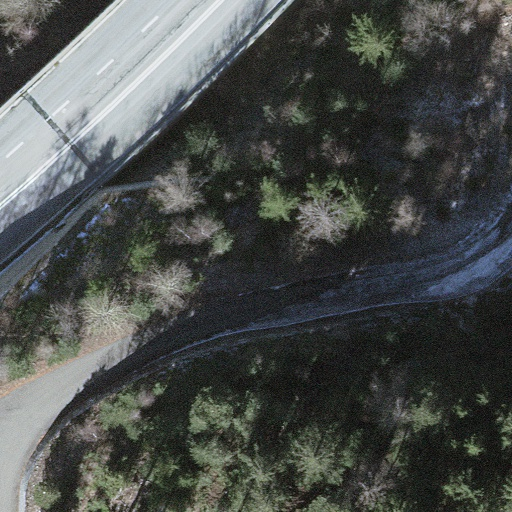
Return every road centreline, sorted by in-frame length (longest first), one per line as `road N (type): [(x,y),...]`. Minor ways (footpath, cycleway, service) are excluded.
road 1 (unclassified): [(511,352),(285,330),(114,366),(41,404),(13,440),(27,511)]
road 2 (primary): [(193,0),(0,183)]
